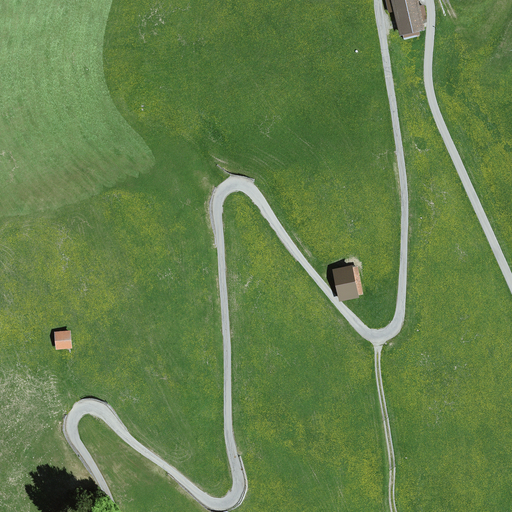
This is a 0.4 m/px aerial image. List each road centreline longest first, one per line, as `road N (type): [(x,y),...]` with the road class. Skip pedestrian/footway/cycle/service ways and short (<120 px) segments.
road 1 (unclassified): [(377,0),(404,197),(397,323),(384,335),(366,333),(250,191),(228,186),(217,212),(237,492),(223,504),(208,501),(106,413),(84,407),(71,430),(114,511)]
road 2 (unclassified): [(429,0),(433,106),(511,281)]
road 3 (track): [(377,336),(396,511)]
